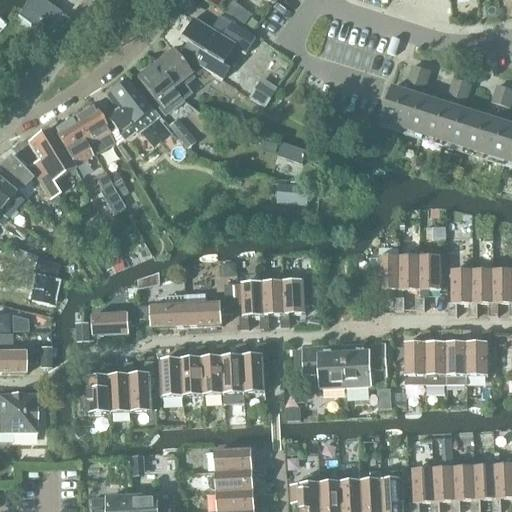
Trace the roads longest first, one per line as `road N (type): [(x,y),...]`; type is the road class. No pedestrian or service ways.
road 1 (residential): [(511,327),(279,338),(83,361)]
road 2 (residential): [(11,120),(42,114),(105,75),(152,33),(172,0)]
road 3 (residential): [(328,0),(453,43),(511,36)]
road 4 (residential): [(386,91),(317,71),(288,45),(328,0)]
road 5 (residential): [(11,120),(99,0)]
